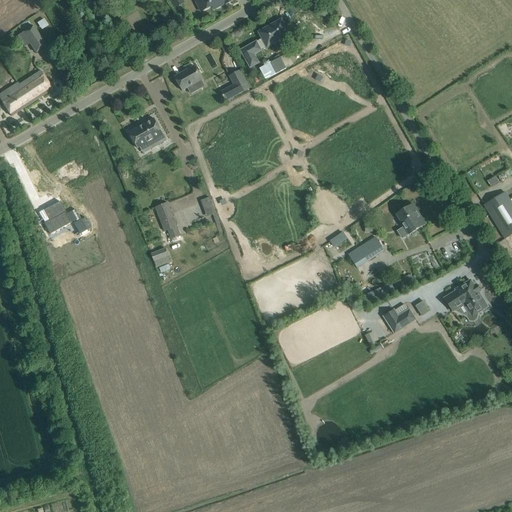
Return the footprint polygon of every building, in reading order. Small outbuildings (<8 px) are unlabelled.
[(214,10),(232,0),(198,0),(199,1),(196,2),(201,12),(212,6),(214,10)] [(259,41),(254,44),(253,44),(237,53),(247,70),(256,65),(251,57),(259,53),(258,52),(263,49),(264,50),(287,37),(278,22),(255,35),(259,41)] [(29,44),(36,53),(45,47),(31,28),(17,37),(24,47),(29,44)] [(266,80),(287,69),(281,58),(271,63),(269,61),(264,64),(265,66),(260,69),(266,80)] [(205,87),(201,81),(202,80),(194,66),(175,77),(183,91),(188,88),(191,94),(205,87)] [(40,71),(19,85),(18,86),(31,104),(52,90),(40,71)] [(248,88),(238,71),(227,77),(236,94),(248,88)] [(17,83),(0,94),(0,99),(11,117),(31,104),(18,86),(19,85),(17,83)] [(166,141),(154,119),(129,133),(138,149),(155,139),(158,145),(166,141)] [(497,177),(489,181),(492,188),(500,183),(497,177)] [(505,192),(484,205),(506,239),(511,235),(511,203),(510,201),(505,192)] [(203,200),(207,216),(215,214),(211,198),(203,200)] [(60,202),(44,211),(50,221),(44,224),(50,235),(71,223),(60,202)] [(165,232),(168,231),(171,240),(181,236),(168,203),(156,208),(165,232)] [(408,207),(397,215),(405,227),(398,232),(403,239),(409,234),(410,235),(426,225),(413,204),(408,207)] [(373,224),(365,225),(366,233),(374,232),(373,224)] [(357,269),(384,251),(376,238),(348,255),(357,269)] [(166,248),(151,254),(154,262),(169,256),(166,248)] [(474,286),(471,281),(456,290),(456,291),(446,298),(446,299),(445,300),(453,312),(465,304),(469,311),(468,318),(470,321),(474,322),(477,320),(479,313),(488,307),(479,293),(481,291),(477,285),(474,286)] [(388,284),(374,292),(378,298),(391,290),(388,284)] [(423,316),(432,311),(426,301),(417,306),(423,316)] [(394,311),(384,317),(395,334),(416,320),(410,310),(399,317),(394,311)] [(376,331),(366,336),(370,345),(380,340),(376,331)]
